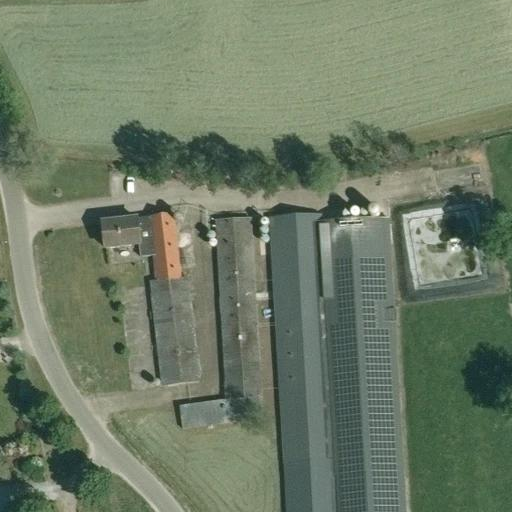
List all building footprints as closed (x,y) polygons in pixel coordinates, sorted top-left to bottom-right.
[(186,197),(188,252),(198,251),(197,228),(210,227),(208,196),(186,197)] [(152,257),(155,282),(155,284),(181,281),(173,215),(149,218),(149,222),(138,223),(138,221),(102,224),(104,249),(138,246),(140,259),(152,257)] [(319,222),(319,217),(270,219),(285,511),(404,511),(389,219),(319,222)] [(251,220),(215,222),(225,401),(178,408),(180,431),(262,421),(259,397),(261,397),(251,220)] [(200,383),(189,292),(188,280),(181,281),(155,284),(155,282),(149,283),(150,296),(161,388),(200,383)]
